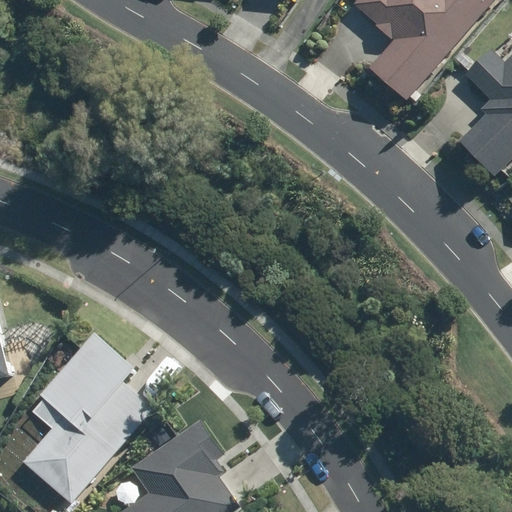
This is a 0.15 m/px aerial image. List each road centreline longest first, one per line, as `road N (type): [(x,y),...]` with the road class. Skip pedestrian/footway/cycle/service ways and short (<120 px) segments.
road 1 (tertiary): [(114,0),(273,93),(414,210),(511,328)]
road 2 (residential): [(0,202),(115,247),(217,330),(304,416),(366,511)]
